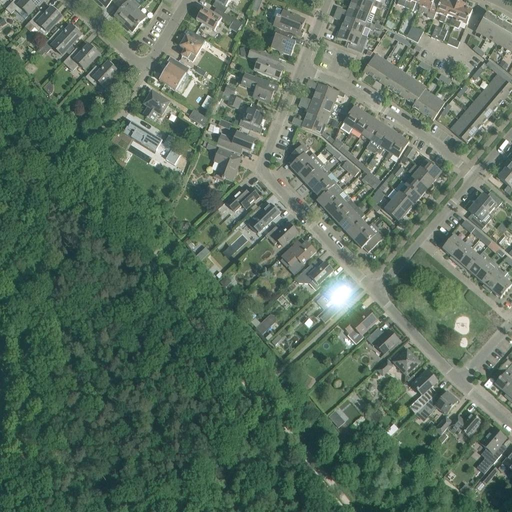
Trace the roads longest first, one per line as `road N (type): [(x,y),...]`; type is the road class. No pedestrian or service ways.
road 1 (track): [(354,511),(0,79)]
road 2 (residential): [(374,291),(263,169),(301,67)]
road 3 (residential): [(474,177),(345,84),(301,67)]
road 4 (residential): [(374,291),(474,177)]
road 5 (residential): [(459,381),(374,291)]
